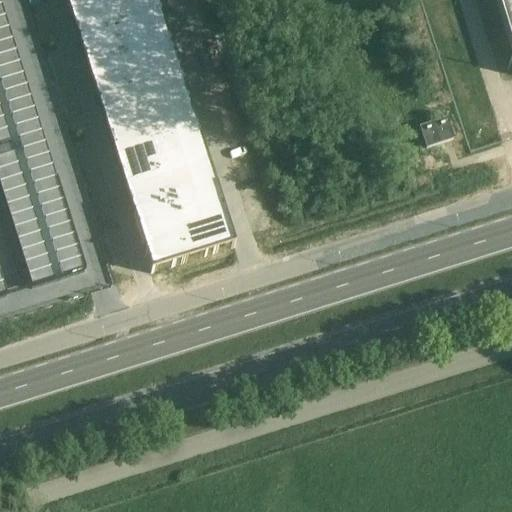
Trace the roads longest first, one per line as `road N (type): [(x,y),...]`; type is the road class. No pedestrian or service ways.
road 1 (primary): [(0,458),(511,295)]
road 2 (unclassified): [(0,510),(511,349)]
road 3 (primary): [(511,234),(0,394)]
road 4 (unclassified): [(123,323),(511,200)]
road 5 (unclassified): [(123,323),(0,362)]
